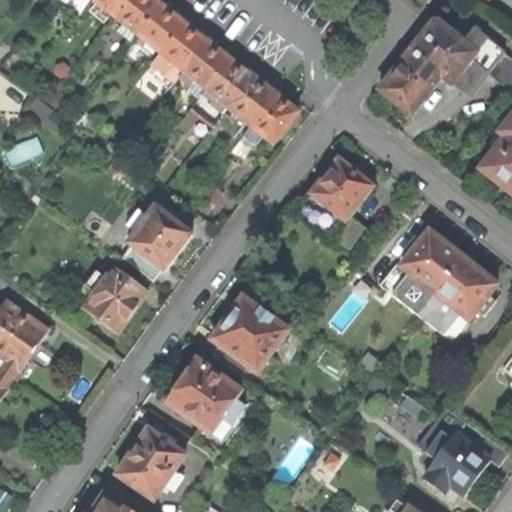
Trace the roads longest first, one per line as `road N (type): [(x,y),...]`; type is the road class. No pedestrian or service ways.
road 1 (residential): [(343,112),(189,306),(47,511)]
road 2 (residential): [(343,112),(511,246)]
road 3 (residential): [(375,0),(407,26),(343,112)]
